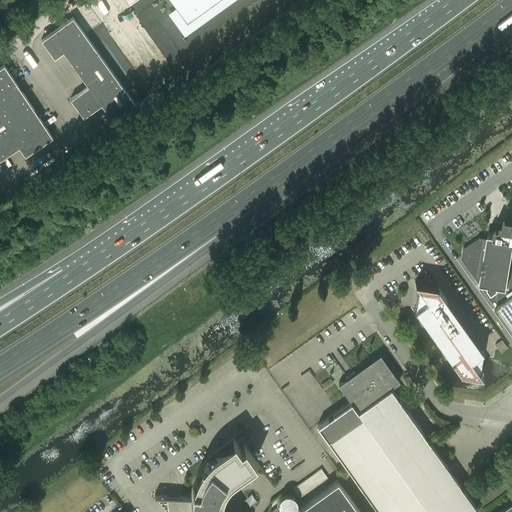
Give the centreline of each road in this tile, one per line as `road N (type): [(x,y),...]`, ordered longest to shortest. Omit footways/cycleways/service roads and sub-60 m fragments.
road 1 (motorway): [(457,0),(69,278)]
road 2 (motorway): [(0,400),(208,248),(271,182)]
road 3 (motorway): [(0,369),(271,182)]
road 4 (motorway): [(271,182),(511,6)]
road 5 (unclassified): [(0,181),(69,141),(73,122),(17,40)]
road 6 (unclassified): [(511,420),(451,412),(375,313)]
road 7 (unknown): [(316,409),(291,371),(375,313),(361,286)]
road 8 (unclassified): [(147,107),(73,2)]
